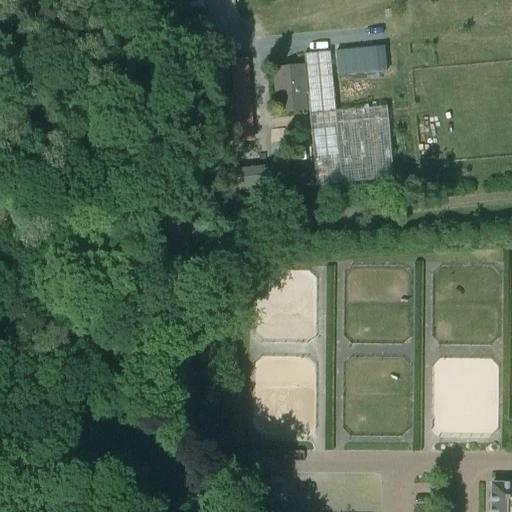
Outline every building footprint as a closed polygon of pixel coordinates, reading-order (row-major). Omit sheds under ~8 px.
[(336,52),(338,76),(387,72),(385,48),(336,52)] [(393,180),(386,107),(337,112),(331,52),(303,55),(304,67),(307,95),(316,187),(393,180)] [(212,63),(217,145),(250,142),(245,61),(212,63)] [(273,70),(275,98),(277,98),(278,114),(305,111),(304,95),(307,95),(304,67),(273,70)] [(180,98),(181,109),(202,107),(201,97),(180,98)] [(221,171),(225,201),(271,196),(267,166),(221,171)] [(511,511),(511,474),(479,474),(479,511),(511,511)]
